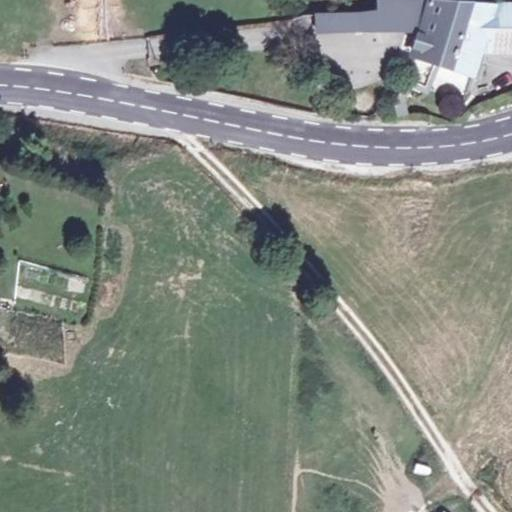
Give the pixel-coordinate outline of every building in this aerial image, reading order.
[(422,59),(431,6),(371,20),(373,37),(413,32),(409,55),(422,59)] [(431,6),(422,59),(465,74),(472,56),(489,8),(431,6)] [(511,9),(489,8),(472,56),(500,54),(511,53),(511,9)] [(371,20),(350,23),(354,41),(373,37),(371,20)] [(234,34),(238,52),(283,41),(278,23),(234,34)] [(350,23),(313,30),(315,48),(354,41),(350,23)] [(463,104),(468,79),(428,72),(424,97),(463,104)]
